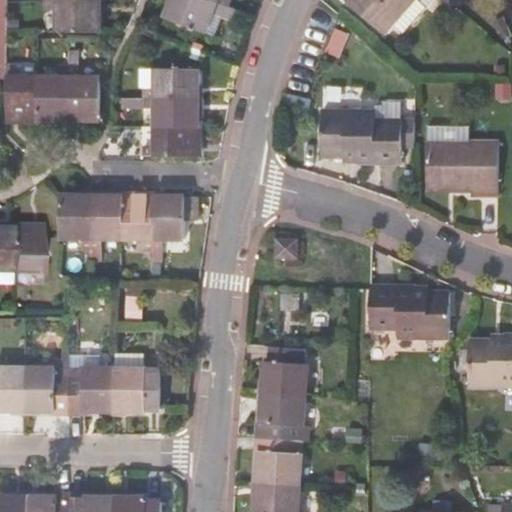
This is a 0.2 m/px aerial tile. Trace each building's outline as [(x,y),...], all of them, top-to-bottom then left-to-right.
[(101,0),(47,0),(47,7),(59,7),(59,30),(101,30),(101,0)] [(231,10),(224,8),(203,0),(170,0),(164,18),(203,33),(211,13),(218,16),(227,19),(231,10)] [(203,0),(224,8),(226,0),(203,0)] [(420,0),(345,0),(343,3),(381,37),(393,24),(412,2),(416,5),(420,0)] [(423,12),(416,5),(412,2),(393,24),(404,34),(423,12)] [(211,13),(203,33),(211,36),(218,16),(211,13)] [(69,50),(70,65),(69,118),(100,119),(101,76),(79,76),(79,65),(77,65),(77,50),(69,50)] [(17,64),(8,65),(8,77),(8,117),(38,118),(38,75),(18,75),(17,64)] [(60,75),(38,75),(38,118),(69,118),(70,65),(61,65),(60,75)] [(155,90),(155,69),(141,69),(141,90),(143,90),(155,90)] [(198,69),(155,69),(155,90),(143,90),(143,100),(197,100),(198,69)] [(197,131),(197,100),(143,100),(126,100),(126,110),(145,110),(154,110),(155,131),(197,131)] [(385,121),(377,121),(377,129),(402,129),(402,116),(385,116),(385,121)] [(377,129),(377,121),(325,121),(325,165),(359,165),(359,171),(402,170),(402,155),(416,155),(416,129),(402,129),(377,129)] [(197,161),(197,131),(155,131),(155,152),(143,152),(143,161),(197,161)] [(429,148),(460,148),(460,133),(430,133),(429,148)] [(473,196),(473,199),(473,201),(500,201),(500,148),(460,148),(429,148),(429,191),(455,191),(455,196),(473,196)] [(92,247),(92,194),(61,194),(61,236),(83,236),(83,247),(92,247)] [(124,194),(92,194),(92,247),(92,257),(102,257),(102,236),(123,236),(124,194)] [(153,195),(124,194),(123,236),(144,236),(144,247),(153,247),(153,195)] [(197,195),(153,195),(153,247),(153,258),(163,258),(163,237),(184,237),(184,217),(197,217),(197,195)] [(13,225),(0,224),(0,267),(13,267),(13,225)] [(44,225),(13,225),(13,267),(34,267),(34,279),(44,279),(44,225)] [(298,244),(277,244),(277,263),(297,263),(298,244)] [(416,289),(371,288),(370,332),(397,333),(397,339),(451,339),(451,294),(416,295),(416,289)] [(138,293),(123,293),(123,306),(138,306),(138,293)] [(506,342),(471,342),(471,388),(511,387),(511,338),(506,338),(506,342)] [(266,364),(264,394),(308,396),(310,365),(305,365),(305,348),(270,346),(269,364),(266,364)] [(118,377),(118,420),(149,421),(149,416),(164,416),(164,378),(147,378),(147,365),(118,365),(118,377)] [(0,419),(28,419),(28,377),(0,376),(0,419)] [(74,377),(28,377),(28,419),(59,420),(60,424),(74,424),(74,387),(74,377)] [(87,387),(74,387),(74,424),(87,424),(87,419),(118,420),(118,377),(87,377),(87,387)] [(308,396),(264,394),(263,426),(258,426),(257,438),(296,440),(312,440),(312,428),(307,427),(308,396)] [(296,440),(257,438),(257,453),(262,453),(261,483),(304,485),(306,455),(296,454),(296,440)] [(302,511),(304,485),(261,483),(259,511),(302,511)] [(60,505),(28,505),(28,511),(73,511),(73,502),(60,501),(60,505)] [(87,502),(73,502),(73,511),(117,511),(117,506),(88,506),(87,502)]
